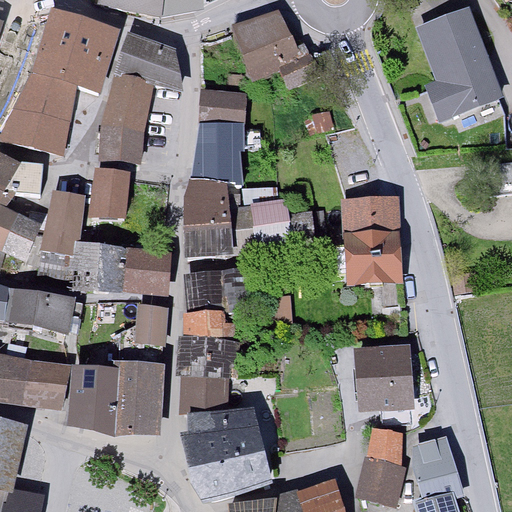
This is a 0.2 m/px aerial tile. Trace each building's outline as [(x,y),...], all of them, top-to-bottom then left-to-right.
[(97,0),(96,13),(160,21),(201,16),(200,0),(97,0)] [(500,107),(465,17),(416,36),(437,90),(428,93),(442,129),(500,107)] [(274,19),(231,36),(249,79),(278,67),(287,88),(309,79),(301,60),(292,63),(274,19)] [(110,41),(49,22),(31,79),(72,91),(93,97),(110,41)] [(129,44),(119,83),(147,90),(178,99),(169,54),(129,44)] [(72,91),(31,79),(2,143),(58,155),(72,91)] [(147,90),(119,83),(101,160),(129,167),(147,90)] [(247,101),(201,98),(194,183),(240,187),(247,101)] [(0,204),(19,171),(0,160),(0,204)] [(125,181),(97,178),(93,221),(121,224),(125,181)] [(226,188),(192,185),(188,197),(188,217),(185,218),(186,229),(188,230),(189,261),(231,258),(226,188)] [(78,207),(54,203),(45,256),(71,260),(71,253),(78,207)] [(288,204),(247,212),(256,263),(331,249),(324,211),(290,217),(288,204)] [(390,208),(344,210),(347,291),(393,289),(390,208)] [(0,257),(17,268),(36,237),(0,215),(0,257)] [(121,256),(71,253),(71,260),(69,295),(119,298),(121,256)] [(168,258),(121,256),(119,298),(165,300),(168,258)] [(175,384),(231,383),(232,318),(223,318),(222,279),(187,277),(187,320),(183,321),(183,344),(177,344),(175,384)] [(5,297),(0,329),(61,339),(67,307),(5,297)] [(164,315),(140,313),(137,348),(161,350),(164,315)] [(400,353),(357,358),(364,414),(407,409),(400,353)] [(0,366),(0,405),(19,410),(26,372),(0,366)] [(114,370),(114,377),(111,442),(156,444),(159,372),(114,370)] [(70,374),(26,372),(19,410),(67,416),(70,374)] [(66,430),(111,442),(114,377),(70,374),(67,416),(66,430)] [(220,388),(190,385),(188,414),(218,417),(220,388)] [(270,412),(190,428),(206,499),(273,483),(338,463),(334,442),(278,452),(270,412)] [(0,428),(0,511),(41,511),(42,509),(0,500),(0,491),(13,432),(0,428)] [(398,445),(373,439),(359,503),(385,508),(398,445)] [(461,511),(443,451),(410,461),(425,511),(461,511)] [(338,511),(332,493),(280,505),(235,511),(338,511)]
